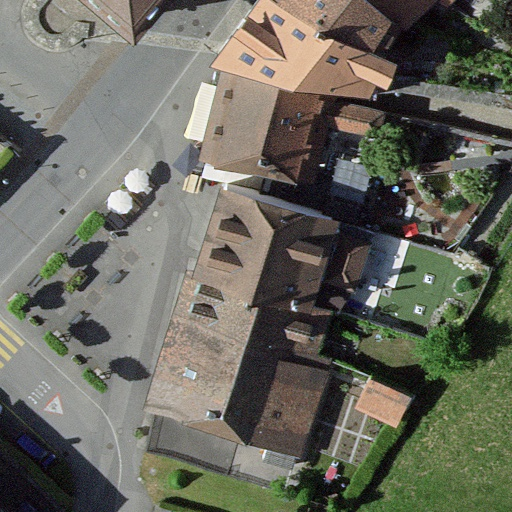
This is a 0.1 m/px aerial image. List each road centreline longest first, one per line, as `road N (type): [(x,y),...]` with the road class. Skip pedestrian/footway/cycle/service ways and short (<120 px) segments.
road 1 (tertiary): [(0,228),(195,0)]
road 2 (residential): [(98,511),(113,459),(0,356)]
